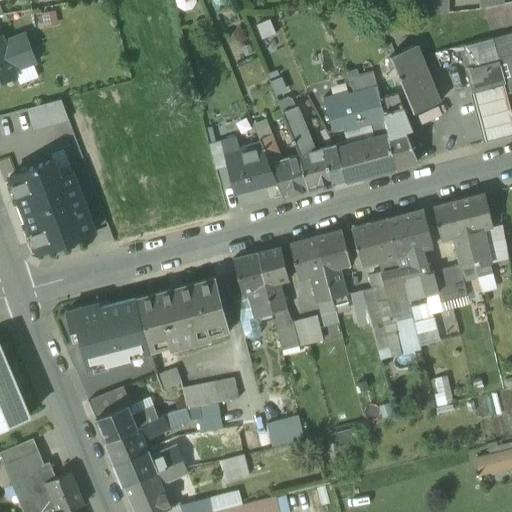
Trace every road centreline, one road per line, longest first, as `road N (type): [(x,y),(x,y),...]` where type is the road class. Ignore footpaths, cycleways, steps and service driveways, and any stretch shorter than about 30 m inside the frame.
road 1 (residential): [(511,162),(21,292)]
road 2 (residential): [(115,511),(21,292)]
